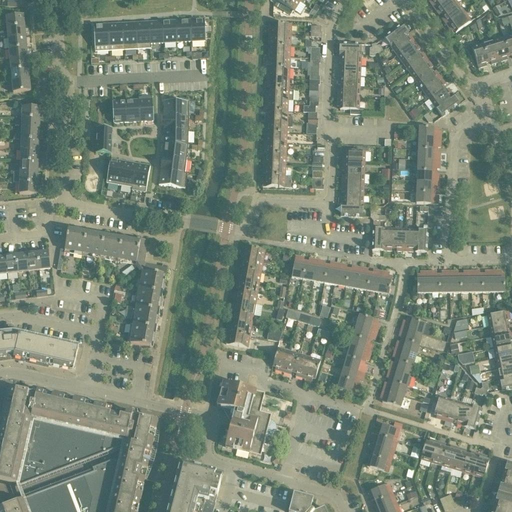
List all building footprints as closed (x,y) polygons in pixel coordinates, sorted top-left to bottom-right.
[(294,0),(279,0),(278,2),(282,5),(279,9),(286,13),(290,16),(292,12),(294,12),(300,3),(294,0)] [(431,0),(429,2),(434,9),(445,0),(431,0)] [(454,0),(445,0),(434,9),(439,15),(441,14),(443,16),(458,5),(454,0)] [(479,4),(485,13),(488,10),(482,2),(479,4)] [(458,5),(443,16),(444,18),(442,20),(446,26),(464,13),(458,5)] [(464,13),(446,26),(451,33),(454,31),(455,34),(471,23),(464,13)] [(8,29),(25,27),(24,16),(7,18),(8,29)] [(191,21),(190,21),(190,30),(191,43),(192,43),(206,42),(205,20),(191,21)] [(177,22),(175,22),(176,38),(177,44),(178,44),(191,43),(190,30),(190,21),(177,22)] [(163,23),(162,23),(163,31),(163,44),(164,44),(177,44),(176,38),(175,22),(163,23)] [(149,23),(136,24),(136,35),(137,51),(150,50),(151,50),(151,45),(150,45),(150,41),(149,23)] [(149,23),(150,41),(150,45),(151,45),(163,44),(163,31),(162,23),(149,23)] [(135,24),(123,25),(124,41),(124,51),(137,51),(136,35),(136,24),(135,24)] [(121,25),(108,26),(109,37),(110,52),(123,51),(124,51),(124,41),(123,25),(121,25)] [(286,37),(291,37),(291,26),(272,25),(272,28),(269,28),(269,36),(286,37)] [(402,25),(393,32),(400,41),(406,36),(406,37),(409,35),(402,25)] [(107,26),(93,26),(95,53),(109,52),(110,52),(109,37),(108,26),(107,26)] [(25,27),(8,29),(9,39),(26,38),(25,27)] [(400,41),(393,32),(384,38),(391,48),(400,41)] [(286,37),(269,36),(268,45),(271,45),(271,47),(290,48),(291,37),(286,37)] [(406,36),(400,41),(391,48),(397,56),(415,43),(410,37),(408,38),(406,37),(406,36)] [(511,36),(503,39),(509,57),(511,56),(511,58),(511,36)] [(27,48),(26,38),(9,39),(9,50),(27,48)] [(509,57),(503,39),(493,42),(499,63),(507,61),(506,58),(509,57)] [(499,63),(493,42),(483,45),(488,63),(491,63),(491,65),(499,63)] [(420,50),(415,43),(397,56),(404,65),(419,54),(417,52),(420,50)] [(339,44),(339,56),(350,56),(350,45),(339,44)] [(361,45),(350,45),(350,56),(361,56),(361,45)] [(488,63),(483,45),(472,48),(478,69),(487,67),(486,64),(488,63)] [(376,47),(378,54),(379,56),(384,53),(379,46),(376,47)] [(268,50),(268,58),(290,59),(290,48),(271,47),(271,50),(268,50)] [(27,48),(9,50),(10,61),(28,59),(27,48)] [(419,54),(404,65),(410,74),(428,61),(423,54),(420,56),(419,54)] [(350,56),(339,56),(339,64),(342,64),(342,66),(361,67),(361,56),(350,56)] [(290,59),(268,58),(268,66),(271,66),(271,69),(289,70),(290,59)] [(29,70),(28,59),(10,61),(11,72),(29,70)] [(428,61),(410,74),(416,83),(432,72),(430,70),(433,68),(428,61)] [(339,69),(338,77),(360,78),(361,67),(342,66),(342,69),(339,69)] [(391,72),(388,67),(383,71),(386,76),(391,72)] [(268,71),(267,79),(289,80),(289,70),(271,69),(271,71),(268,71)] [(30,81),(29,70),(11,72),(12,82),(30,81)] [(433,74),(432,72),(416,83),(423,91),(440,79),(436,72),(433,74)] [(360,78),(338,77),(338,85),(341,85),(341,88),(360,89),(360,78)] [(289,80),(267,79),(267,88),(270,88),(270,91),(288,91),(289,91),(289,80)] [(445,85),(440,79),(423,91),(429,100),(444,89),(443,87),(445,85)] [(30,81),(12,82),(13,93),(31,92),(30,81)] [(399,87),(393,91),(397,96),(402,91),(399,87)] [(338,91),(338,99),(360,99),(360,89),(341,88),(341,91),(338,91)] [(446,91),(444,89),(429,100),(435,109),(444,103),(453,96),(448,89),(446,91)] [(288,91),(270,91),(270,93),(267,93),(267,101),(293,102),(293,91),(289,91),(288,91)] [(453,96),(444,103),(451,112),(460,105),(453,96)] [(152,98),(138,99),(138,101),(139,101),(140,123),(154,122),(152,98)] [(360,99),(338,99),(337,107),(340,107),(340,110),(351,111),(350,115),(363,116),(363,111),(359,111),(360,99)] [(126,102),(127,124),(140,123),(139,101),(138,101),(126,102)] [(267,101),(266,110),(269,110),(269,112),(288,113),(292,113),(293,102),(267,101)] [(112,103),(113,124),(127,124),(126,102),(112,103)] [(165,102),(164,117),(189,117),(189,103),(189,102),(165,102)] [(451,112),(444,103),(435,109),(442,118),(451,112)] [(23,107),(23,119),(40,119),(40,108),(23,107)] [(409,115),(413,122),(418,118),(413,111),(409,115)] [(266,115),(266,123),(292,124),(292,120),(287,120),(288,113),(269,112),(269,115),(266,115)] [(432,123),(432,120),(428,114),(424,117),(428,124),(432,123)] [(164,131),(189,132),(189,117),(164,117),(164,131)] [(23,119),(22,130),(40,130),(40,119),(23,119)] [(292,124),(266,123),(266,131),(268,131),(268,134),(287,135),(287,128),(292,128),(292,124)] [(419,128),(419,139),(441,140),(441,132),(438,132),(438,129),(419,128)] [(110,155),(111,155),(112,129),(110,129),(97,129),(95,154),(110,155)] [(22,130),(22,141),(39,141),(40,130),(22,130)] [(164,131),(164,144),(188,146),(189,132),(164,131)] [(265,136),(265,144),(286,145),(287,135),(268,134),(268,136),(265,136)] [(441,140),(419,139),(418,150),(437,151),(437,148),(440,149),(441,140)] [(39,141),(22,141),(21,152),(39,152),(39,141)] [(164,144),(162,157),(186,161),(188,146),(164,144)] [(286,145),(265,144),(265,153),(268,153),(267,155),(286,156),(286,145)] [(357,147),(357,152),(346,152),(346,155),(343,155),(343,163),(357,163),(365,164),(365,153),(368,153),(368,148),(357,147)] [(437,151),(418,150),(418,161),(440,162),(440,154),(437,154),(437,151)] [(39,152),(21,152),(21,163),(38,164),(39,152)] [(286,156),(267,155),(267,158),(264,158),(264,166),(286,167),(286,156)] [(161,171),(161,172),(172,173),(185,175),(185,174),(186,161),(162,157),(161,171)] [(314,158),(314,168),(323,168),(323,158),(314,158)] [(110,160),(106,184),(120,187),(124,163),(110,160)] [(440,162),(418,161),(417,172),(436,173),(437,170),(440,170),(440,162)] [(21,163),(20,174),(38,175),(38,164),(21,163)] [(124,163),(120,187),(132,189),(133,189),(137,165),(124,163)] [(357,163),(343,163),(342,171),(345,171),(345,174),(364,175),(365,164),(357,163)] [(132,189),(132,191),(146,194),(150,168),(137,165),(133,189),(132,189)] [(286,167),(264,166),(263,174),(266,174),(266,177),(285,178),(286,167)] [(161,172),(159,187),(185,190),(187,175),(185,174),(185,175),(172,173),(161,172)] [(417,172),(417,183),(439,184),(439,175),(436,175),(436,173),(417,172)] [(14,174),(13,184),(20,185),(37,185),(38,175),(20,174),(14,174)] [(364,175),(345,174),(345,176),(342,176),(342,184),(364,185),(364,175)] [(263,179),(263,188),(291,189),(291,178),(285,178),(266,177),(266,180),(263,179)] [(323,186),(323,179),(313,179),(312,190),(324,190),(324,186),(323,186)] [(417,183),(417,194),(436,194),(436,192),(439,192),(439,184),(417,183)] [(364,185),(342,184),(341,193),(344,193),(344,196),(363,197),(364,185)] [(20,185),(20,196),(37,197),(37,185),(20,185)] [(436,194),(417,194),(416,205),(438,205),(439,197),(436,197),(436,194)] [(341,198),(341,206),(351,206),(352,206),(363,207),(363,197),(344,196),(344,198),(341,198)] [(351,206),(341,206),(340,218),(351,218),(352,206),(351,206)] [(352,206),(351,218),(362,219),(363,207),(352,206)] [(373,229),(372,240),(383,241),(384,230),(373,229)] [(384,230),(383,241),(383,252),(391,252),(391,249),(394,249),(395,230),(384,230)] [(406,231),(395,230),(394,249),(397,249),(396,252),(405,253),(406,231)] [(66,244),(64,251),(65,251),(136,264),(140,243),(68,231),(67,238),(66,244)] [(406,231),(405,253),(413,253),(413,250),(415,250),(416,250),(416,242),(417,231),(406,231)] [(428,231),(417,231),(416,242),(427,242),(428,231)] [(383,241),(372,240),(372,251),(383,252),(383,241)] [(416,250),(415,250),(415,253),(427,253),(427,242),(416,242),(416,250)] [(140,243),(136,264),(136,267),(137,268),(144,263),(147,245),(140,243)] [(241,259),(263,263),(265,252),(246,249),(245,252),(242,251),(241,259)] [(39,268),(39,271),(50,270),(50,264),(48,252),(38,253),(39,268)] [(38,253),(27,254),(29,272),(39,271),(39,268),(38,253)] [(27,254),(16,255),(18,273),(29,272),(27,254)] [(16,255),(5,257),(7,274),(18,273),(16,255)] [(303,281),(306,262),(304,262),(304,259),(295,257),(292,279),(303,281)] [(263,263),(241,259),(239,267),(242,268),(242,271),(261,273),(263,263)] [(309,263),(306,262),(303,281),(313,283),(317,261),(309,260),(309,263)] [(325,263),(317,261),(313,283),(324,285),(327,266),(325,266),(325,263)] [(327,266),(324,285),(335,287),(339,265),(331,264),(330,267),(327,266)] [(146,265),(138,271),(140,272),(143,273),(163,276),(164,269),(146,265)] [(339,265),(335,287),(345,289),(349,270),(346,270),(347,267),(339,265)] [(131,267),(122,273),(124,277),(134,270),(131,267)] [(351,270),(349,270),(345,289),(356,291),(360,269),(352,268),(351,270)] [(368,270),(360,269),(356,291),(367,293),(370,274),(367,273),(368,270)] [(261,273),(242,271),(242,273),(239,273),(237,281),(259,284),(261,273)] [(373,274),(370,274),(367,293),(377,295),(381,273),(373,271),(373,274)] [(450,294),(450,272),(441,272),(441,275),(439,276),(439,294),(450,294)] [(461,294),(460,275),(458,275),(458,272),(450,272),(450,294),(461,294)] [(463,275),(460,275),(461,294),(472,294),(471,272),(463,272),(463,275)] [(482,294),(482,275),(480,275),(480,272),(471,272),(472,294),(482,294)] [(485,275),(482,275),(482,294),(493,294),(493,272),(485,272),(485,275)] [(501,272),(493,272),(493,294),(504,294),(504,275),(501,275),(501,272)] [(143,273),(130,344),(130,345),(150,348),(163,276),(143,273)] [(381,273),(377,295),(388,297),(392,278),(389,277),(389,274),(381,273)] [(428,295),(428,273),(420,273),(420,276),(417,276),(417,295),(428,295)] [(439,294),(439,276),(436,276),(436,273),(428,273),(428,295),(439,294)] [(259,284),(237,281),(236,289),(239,289),(238,292),(257,295),(259,284)] [(235,294),(234,302),(255,306),(257,295),(238,292),(238,294),(235,294)] [(255,306),(234,302),(232,310),(235,311),(235,313),(253,316),(255,306)] [(285,311),(282,310),(279,309),(276,320),(282,321),(285,311)] [(330,312),(322,310),(319,317),(327,320),(330,312)] [(298,323),(300,315),(288,311),(286,319),(298,323)] [(253,316),(235,313),(234,316),(231,315),(230,323),(252,327),(253,316)] [(508,313),(482,318),(484,328),(489,327),(489,328),(508,324),(507,322),(510,321),(508,313)] [(300,315),(298,323),(308,326),(311,318),(300,315)] [(356,327),(377,333),(379,326),(376,325),(377,322),(359,316),(356,327)] [(311,318),(308,326),(317,328),(319,328),(321,321),(311,318)] [(404,322),(401,329),(422,336),(426,325),(407,320),(406,322),(404,322)] [(467,321),(457,323),(453,333),(461,332),(465,331),(469,330),(467,321)] [(252,327),(230,323),(229,331),(231,332),(231,335),(250,338),(252,327)] [(508,324),(489,328),(491,339),(511,334),(511,330),(511,326),(508,327),(508,324)] [(356,327),(353,338),(371,343),(372,341),(375,341),(377,333),(356,327)] [(443,334),(450,336),(452,330),(445,327),(443,334)] [(422,336),(401,329),(399,337),(402,338),(401,341),(419,346),(422,336)] [(269,330),(267,340),(279,342),(282,332),(269,330)] [(329,334),(318,331),(317,336),(327,340),(329,334)] [(511,334),(491,339),(485,340),(488,350),(493,349),(511,346),(511,343),(511,334)] [(18,339),(4,339),(4,335),(0,335),(0,359),(6,359),(6,355),(14,354),(13,358),(73,372),(78,349),(18,335),(18,339)] [(250,338),(231,335),(231,337),(228,337),(226,345),(248,349),(250,338)] [(425,344),(446,350),(448,343),(427,336),(425,344)] [(353,338),(350,348),(371,354),(373,346),(370,346),(371,343),(353,338)] [(397,342),(395,350),(416,357),(419,346),(401,341),(400,343),(397,342)] [(511,345),(511,346),(493,349),(495,360),(511,356),(511,345)] [(457,346),(450,347),(452,356),(455,356),(459,355),(457,346)] [(350,348),(347,358),(365,364),(366,361),(368,362),(371,354),(350,348)] [(282,373),(289,352),(278,349),(273,367),(276,368),(275,371),(282,373)] [(416,357),(395,350),(393,358),(395,359),(395,361),(413,367),(416,357)] [(299,355),(289,352),(282,373),(290,376),(291,373),(294,374),(299,355)] [(472,353),(458,356),(459,363),(474,360),(472,353)] [(299,355),(294,374),(296,374),(295,377),(303,380),(310,359),(299,355)] [(439,355),(437,362),(444,364),(446,357),(439,355)] [(511,356),(495,360),(498,371),(511,367),(511,356)] [(365,364),(347,358),(344,369),(365,375),(367,367),(364,366),(365,364)] [(310,359),(303,380),(311,382),(312,379),(315,380),(321,362),(310,359)] [(391,363),(389,371),(410,377),(413,367),(395,361),(394,364),(391,363)] [(470,368),(471,376),(480,374),(479,366),(470,368)] [(511,367),(498,371),(500,381),(511,379),(511,378),(511,367)] [(365,375),(344,369),(340,379),(359,385),(359,382),(362,383),(365,375)] [(410,377),(389,371),(386,379),(389,380),(388,382),(407,388),(410,377)] [(359,385),(340,379),(337,390),(358,396),(361,388),(358,387),(359,385)] [(511,386),(511,379),(500,381),(502,392),(511,390),(511,386)] [(385,384),(382,392),(404,398),(407,388),(388,382),(388,385),(385,384)] [(468,382),(465,390),(472,392),(474,384),(468,382)] [(260,413),(265,394),(223,384),(217,408),(228,411),(231,414),(230,415),(230,416),(230,417),(231,418),(231,419),(232,419),(236,420),(236,422),(234,422),(232,424),(231,423),(225,448),(261,457),(266,436),(267,437),(268,437),(269,436),(270,436),(271,436),(273,435),(274,434),(274,433),(275,433),(275,432),(276,431),(276,429),(276,428),(276,427),(275,426),(275,425),(274,424),(273,423),(272,422),(271,422),(270,421),(271,416),(260,413)] [(136,511),(144,480),(144,478),(139,477),(141,468),(146,469),(147,463),(142,462),(143,460),(144,453),(149,454),(153,440),(154,436),(157,423),(151,421),(142,419),(131,417),(132,413),(126,412),(125,415),(106,411),(106,408),(94,405),(93,408),(85,406),(85,403),(73,400),(72,403),(63,401),(64,398),(51,395),(51,398),(42,396),(42,393),(36,392),(36,395),(9,389),(9,390),(10,390),(7,402),(6,402),(6,403),(7,403),(4,415),(3,415),(4,416),(2,426),(1,426),(0,432),(0,481),(5,483),(6,483),(15,485),(16,485),(19,486),(20,487),(20,486),(27,483),(28,483),(40,478),(40,479),(41,478),(52,474),(53,474),(53,473),(64,469),(65,469),(76,464),(76,465),(77,465),(77,464),(88,460),(89,460),(89,459),(101,455),(102,455),(112,451),(113,451),(113,450),(121,447),(121,448),(122,448),(122,447),(120,455),(118,463),(116,463),(116,462),(115,462),(115,463),(106,466),(105,466),(105,467),(95,470),(96,473),(84,477),(83,477),(83,478),(72,482),(71,482),(59,487),(59,486),(58,486),(58,487),(47,491),(46,491),(46,492),(35,496),(34,496),(34,497),(28,499),(27,498),(27,499),(22,501),(22,500),(21,501),(13,505),(13,504),(12,504),(12,505),(3,508),(2,508),(2,509),(0,509),(0,511),(136,511)] [(404,398),(382,392),(380,400),(383,400),(382,403),(400,409),(404,398)] [(443,422),(450,401),(439,397),(434,415),(437,416),(436,419),(443,422)] [(450,401),(443,422),(451,424),(452,421),(455,422),(460,404),(450,401)] [(460,404),(455,422),(457,423),(456,426),(464,428),(467,418),(471,407),(460,404)] [(421,405),(419,412),(426,414),(428,407),(421,405)] [(481,410),(471,407),(467,418),(478,421),(481,410)] [(467,418),(464,428),(475,431),(478,421),(467,418)] [(379,437),(397,443),(401,432),(380,426),(377,434),(380,435),(379,437)] [(397,443),(379,437),(378,440),(376,439),(373,447),(394,453),(397,443)] [(422,461),(420,466),(429,468),(430,464),(431,464),(438,443),(430,440),(429,443),(426,443),(426,444),(421,461),(422,461)] [(438,443),(431,464),(442,467),(447,449),(445,448),(446,445),(438,443)] [(394,453),(373,447),(371,455),(374,455),(373,458),(391,463),(394,453)] [(442,467),(440,473),(450,476),(458,449),(451,447),(450,449),(447,449),(442,467)] [(278,465),(282,451),(276,449),(272,463),(278,465)] [(450,476),(460,479),(462,473),(463,473),(468,455),(466,454),(466,451),(458,449),(450,476)] [(468,455),(463,473),(473,476),(479,455),(471,453),(470,456),(468,455)] [(487,457),(479,455),(473,476),(484,479),(489,461),(486,460),(487,457)] [(391,463),(373,458),(372,460),(369,460),(367,468),(388,474),(391,463)] [(223,474),(185,464),(179,463),(166,511),(212,511),(215,504),(223,474)] [(511,465),(507,464),(498,494),(511,498),(511,465)] [(375,503),(393,496),(389,485),(368,493),(371,502),(374,500),(375,503)] [(308,511),(310,510),(313,499),(293,494),(289,511),(308,511)] [(511,511),(511,498),(498,494),(492,511),(511,511)] [(451,495),(441,499),(445,511),(456,508),(451,495)] [(393,496),(375,503),(376,505),(373,506),(375,511),(381,511),(397,506),(393,496)] [(429,499),(422,502),(424,507),(425,507),(431,504),(429,499)]
